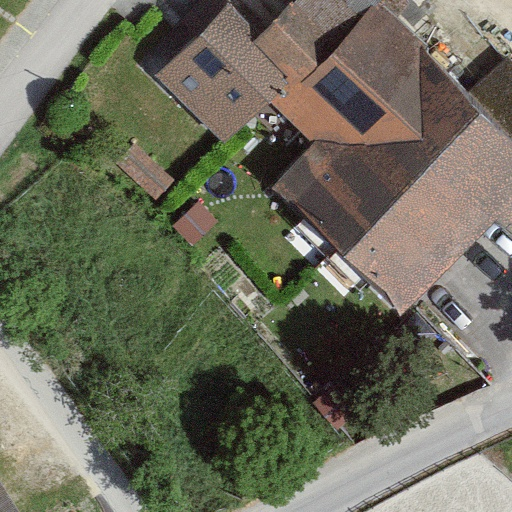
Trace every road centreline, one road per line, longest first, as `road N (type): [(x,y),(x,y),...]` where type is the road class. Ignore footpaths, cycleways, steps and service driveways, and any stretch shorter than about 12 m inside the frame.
road 1 (residential): [(293,511),(511,402)]
road 2 (residential): [(0,313),(131,511)]
